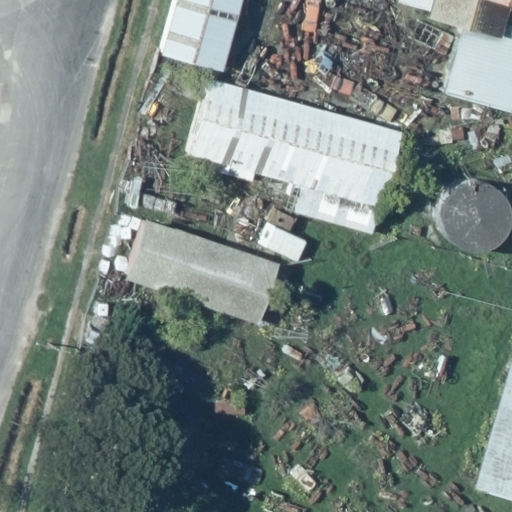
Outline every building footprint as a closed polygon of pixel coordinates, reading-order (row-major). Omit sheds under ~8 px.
[(511,25),(511,3),(500,0),(423,0),(413,40),(501,65),(511,25)] [(370,82),(177,29),(153,114),(346,168),(370,82)] [(511,121),(484,221),(511,228),(511,121)] [(238,204),(119,171),(100,240),(219,273),(238,204)] [(511,269),(496,265),(447,442),(511,459),(511,269)]
